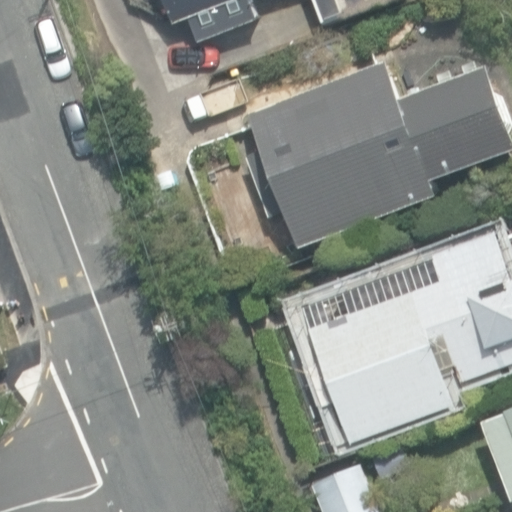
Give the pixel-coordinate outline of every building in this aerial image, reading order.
[(195,19),(203,43),(262,21),(254,0),(316,0),(326,27),(397,0),(169,0),(179,25),(195,19)] [(288,213),(302,249),(441,198),(435,184),(511,155),(511,124),(491,68),(408,100),(394,64),(253,117),(266,151),(250,157),(273,218),(288,213)] [(309,307),(356,445),(464,409),(450,372),(461,368),(467,384),(511,368),(511,262),(502,232),(437,254),(440,262),(309,307)] [(511,412),(509,414),(510,416),(487,424),(511,495),(511,412)] [(318,481),(330,511),(378,511),(360,465),(318,481)]
